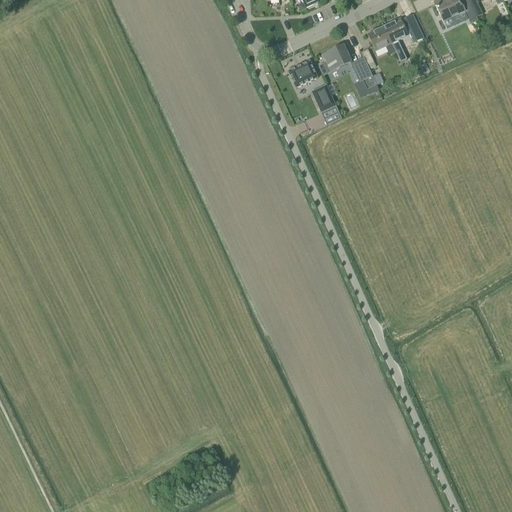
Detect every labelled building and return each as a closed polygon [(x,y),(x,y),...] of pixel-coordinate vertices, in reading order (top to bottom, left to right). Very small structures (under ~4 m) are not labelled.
[(300,0),(305,10),(317,4),(315,0),(300,0)] [(476,18),(467,0),(461,0),(459,1),(458,0),(446,0),(435,6),(443,22),(464,12),(470,25),(477,21),(476,18)] [(467,0),(476,18),(482,15),(475,0),(467,0)] [(400,19),(383,28),(395,53),(400,63),(406,60),(401,50),(398,42),(408,37),(400,19)] [(417,43),(424,39),(417,26),(411,29),(417,43)] [(383,28),(367,35),(375,53),(385,48),(389,56),(395,53),(383,28)] [(325,64),(318,67),(323,77),(330,73),(350,63),(342,47),(322,56),(325,64)] [(364,59),(367,66),(374,63),(367,50),(361,53),(364,59)] [(367,66),(364,59),(351,65),(360,83),(363,82),(367,91),(376,86),(367,66)] [(317,79),(310,63),(288,73),(295,90),(317,79)] [(336,108),(326,86),(311,93),(320,115),(336,108)]
